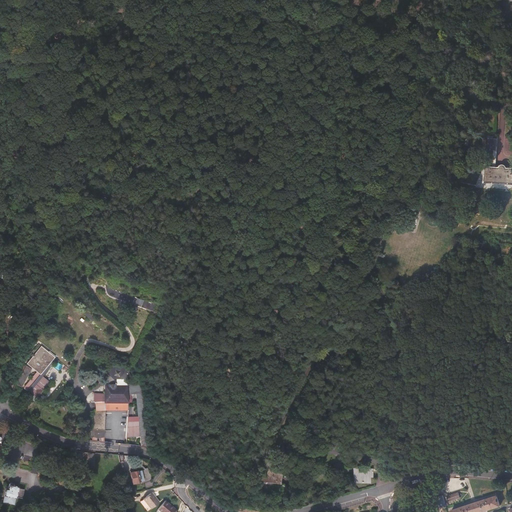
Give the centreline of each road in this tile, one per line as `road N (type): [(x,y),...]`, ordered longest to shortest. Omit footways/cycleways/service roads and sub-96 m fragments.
road 1 (unclassified): [(89,445),(79,352),(91,341),(133,344),(95,298),(93,289),(102,288)]
road 2 (track): [(141,15),(231,44),(272,110),(272,134)]
road 3 (track): [(272,134),(207,174),(130,252)]
road 4 (residential): [(511,476),(440,471),(384,487)]
